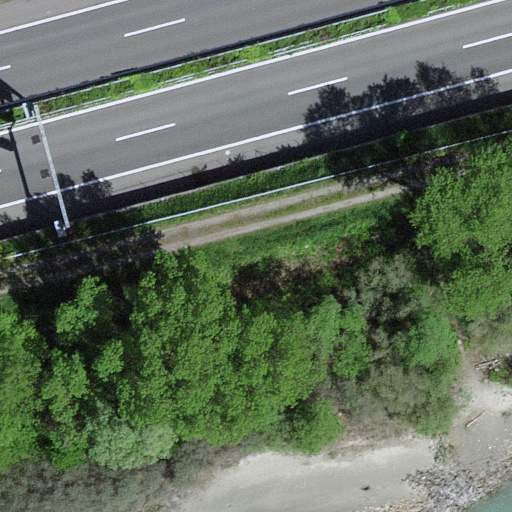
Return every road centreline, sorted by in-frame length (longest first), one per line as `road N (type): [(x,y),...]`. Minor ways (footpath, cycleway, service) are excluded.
road 1 (motorway): [(0,171),(511,34)]
road 2 (track): [(0,285),(511,154)]
road 3 (motorway): [(252,0),(0,67)]
